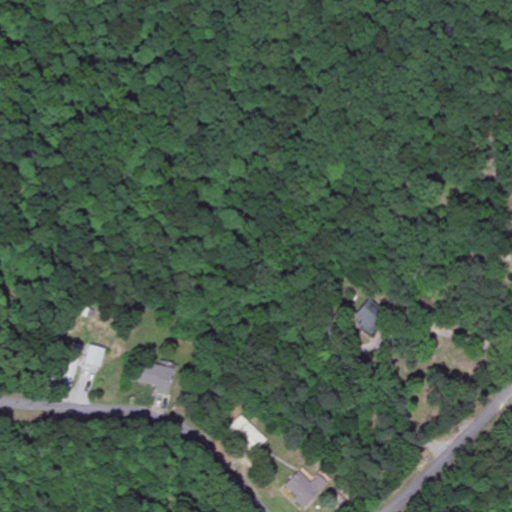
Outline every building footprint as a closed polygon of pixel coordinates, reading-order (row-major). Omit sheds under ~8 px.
[(370,330),(383,312),(365,300),(353,317),(370,330)] [(70,387),(81,346),(71,343),(60,384),(70,387)] [(82,363),(98,367),(103,349),(87,345),(82,363)] [(141,362),(136,382),(153,386),(152,391),(165,394),(171,369),(141,362)] [(225,428),(250,451),(263,438),(238,414),(225,428)] [(308,481),(297,470),(281,484),(301,506),(326,483),(317,473),(308,481)]
